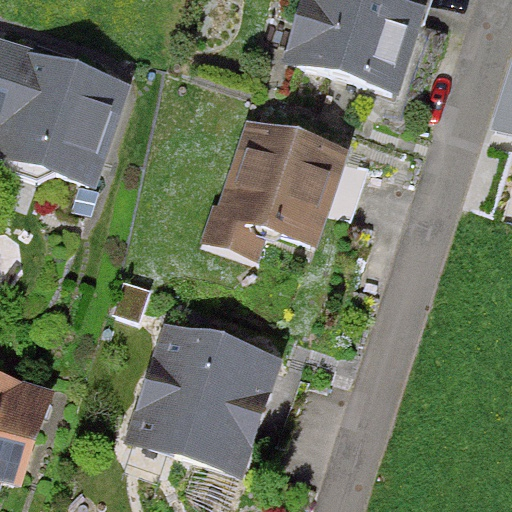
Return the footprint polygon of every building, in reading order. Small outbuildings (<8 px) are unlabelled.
[(427,5),(409,0),(301,0),(283,58),(399,95),(427,5)] [(132,84),(0,38),(0,156),(95,189),(132,84)] [(511,133),(511,63),(493,128),(511,133)] [(348,151),(247,118),(218,206),(213,204),(200,242),(259,261),(270,230),(316,245),(348,151)] [(150,291),(124,282),(114,314),(140,322),(150,291)] [(165,320),(126,440),(243,478),(281,358),(165,320)] [(0,371),(0,481),(21,488),(54,389),(0,371)]
